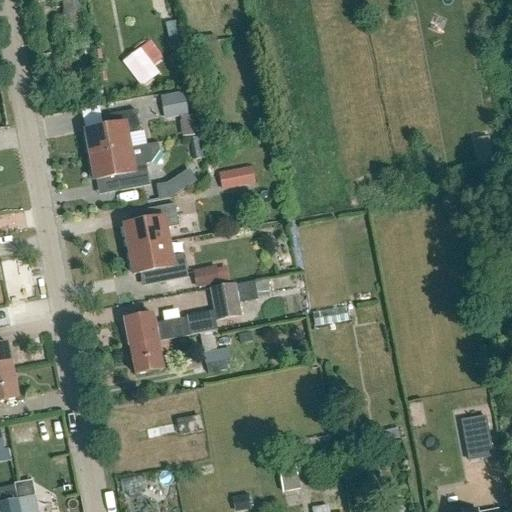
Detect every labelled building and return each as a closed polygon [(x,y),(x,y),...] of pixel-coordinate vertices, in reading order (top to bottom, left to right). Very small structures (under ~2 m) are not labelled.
[(160,73),(153,64),(163,57),(150,39),(121,59),(140,87),(160,73)] [(185,95),(165,98),(168,118),(188,114),(185,95)] [(90,158),(131,150),(128,135),(140,133),(136,112),(107,117),(109,128),(85,133),(90,158)] [(90,158),(95,182),(118,178),(121,193),(150,187),(146,162),(134,164),(131,150),(90,158)] [(235,171),(239,188),(255,185),(252,168),(235,171)] [(169,184),(157,186),(159,200),(171,198),(169,184)] [(129,252),(170,244),(167,230),(179,228),(175,206),(146,212),(148,223),(124,227),(129,252)] [(363,217),(340,218),(342,273),(365,272),(363,217)] [(170,244),(129,252),(134,277),(157,272),(160,285),(189,280),(185,256),(173,258),(170,244)] [(192,269),(194,286),(228,281),(226,264),(192,269)] [(257,301),(254,282),(234,285),(238,304),(257,301)] [(241,316),(238,304),(234,285),(211,290),(218,321),(241,316)] [(311,308),(312,324),(347,322),(346,307),(311,308)] [(131,349),(159,344),(190,338),(187,320),(155,326),(153,316),(126,322),(131,349)] [(213,332),(199,335),(205,364),(225,360),(232,358),(230,348),(216,351),(213,332)] [(159,344),(131,349),(137,377),(164,372),(159,344)] [(0,375),(13,373),(8,345),(0,346),(0,375)] [(207,374),(227,371),(225,360),(205,364),(207,374)] [(0,404),(19,400),(13,373),(0,375),(0,404)] [(181,437),(203,433),(200,418),(178,423),(181,437)] [(486,418),(462,423),(469,462),(493,458),(486,418)] [(249,496),(233,499),(235,511),(237,511),(251,510),(249,496)] [(18,500),(20,511),(36,511),(34,497),(18,500)] [(20,511),(18,500),(0,503),(1,511),(20,511)]
